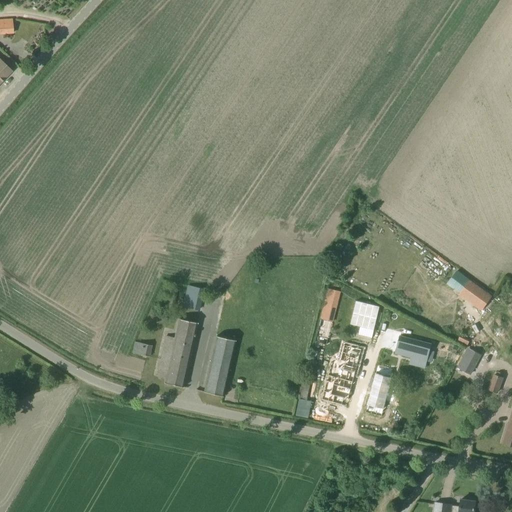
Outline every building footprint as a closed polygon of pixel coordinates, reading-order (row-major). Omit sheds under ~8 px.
[(0,33),(13,33),(11,20),(0,20),(0,33)] [(0,83),(12,71),(0,59),(0,83)] [(194,210),(181,272),(211,278),(224,216),(194,210)] [(246,289),(249,278),(237,275),(234,286),(246,289)] [(459,295),(481,311),(492,296),(469,280),(459,295)] [(187,284),(183,306),(199,310),(204,287),(187,284)] [(327,344),(340,291),(329,288),(315,342),(327,344)] [(216,336),(204,392),(222,397),(235,340),(244,301),(225,297),(216,336)] [(356,301),(351,324),(360,326),(374,330),(379,307),(356,301)] [(166,336),(157,377),(165,379),(164,383),(183,388),(197,323),(179,319),(174,338),(166,336)] [(402,334),(396,353),(427,362),(432,343),(402,334)] [(457,341),(467,346),(470,339),(460,334),(457,341)] [(149,357),(152,345),(134,342),(132,353),(149,357)] [(323,392),(321,399),(329,402),(341,405),(343,398),(347,399),(348,399),(349,399),(362,349),(345,345),(341,360),(338,359),(331,364),(328,376),(333,377),(331,382),(326,381),(323,392)] [(469,347),(468,350),(458,368),(470,374),(480,353),(469,347)] [(410,363),(405,377),(436,387),(440,373),(410,363)] [(306,368),(298,399),(299,399),(307,400),(314,370),(306,368)] [(494,373),(488,390),(497,393),(503,376),(501,376),(502,373),(497,371),(496,374),(494,373)] [(376,373),(366,412),(381,416),(385,401),(392,377),(376,373)] [(299,399),(296,415),(308,418),(310,412),(306,411),(307,406),(311,407),(312,401),(307,400),(299,399)] [(502,443),(511,445),(511,412),(509,423),(507,423),(501,443),(502,443)] [(474,511),(476,501),(461,499),(460,506),(451,505),(451,504),(435,502),(433,511),(474,511)]
